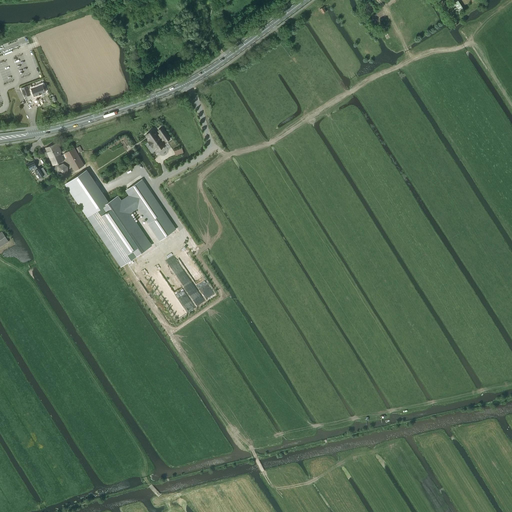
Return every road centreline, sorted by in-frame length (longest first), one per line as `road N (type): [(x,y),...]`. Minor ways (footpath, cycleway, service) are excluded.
road 1 (track): [(61,511),(149,483),(511,397)]
road 2 (primary): [(0,138),(90,120),(180,86),(304,0)]
road 3 (track): [(469,42),(427,51),(328,103),(269,20)]
road 4 (track): [(212,147),(227,154),(265,145),(328,103)]
